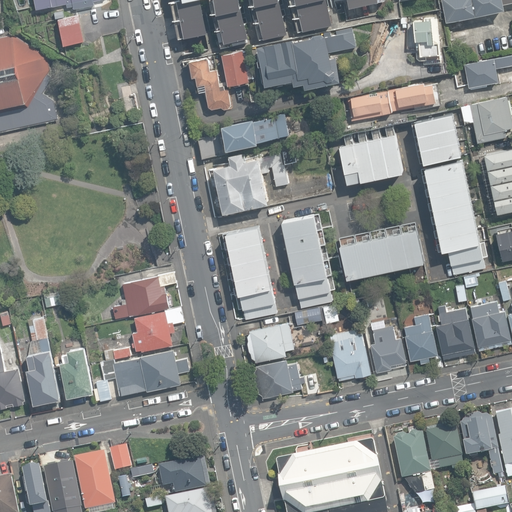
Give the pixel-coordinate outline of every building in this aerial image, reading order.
[(36,0),(38,9),(81,0),(93,0),(95,0),(36,0)] [(179,0),(173,1),(180,37),(207,32),(201,5),(203,5),(205,13),(212,11),(220,51),(249,45),(247,38),(250,38),(242,0),(249,0),(258,43),(290,36),(282,0),(179,0)] [(292,0),(299,31),(333,24),(327,0),(292,0)] [(511,0),(442,0),(447,21),(505,9),(504,3),(511,1),(511,0)] [(60,18),(65,44),(86,41),(80,14),(60,18)] [(424,60),(424,64),(442,62),(438,17),(415,20),(416,41),(419,40),(420,60),(424,60)] [(305,83),(306,88),(342,81),(337,57),(331,58),(330,51),(357,46),(354,30),(353,30),(353,26),(337,29),(337,33),(332,34),(331,31),(324,32),(325,35),(322,33),(314,35),(312,38),(295,42),(294,39),(265,44),(265,45),(259,46),(266,85),(294,80),(295,85),(305,83)] [(0,131),(59,119),(55,99),(44,92),(54,77),(48,73),(51,69),(48,56),(13,34),(0,36),(0,131)] [(223,54),(229,85),(249,81),(243,49),(223,54)] [(470,87),(500,81),(497,67),(511,64),(511,54),(465,64),(470,87)] [(221,106),(225,108),(229,108),(231,104),(228,88),(225,88),(225,85),(221,85),(218,69),(211,70),(209,57),(191,60),(194,76),(197,75),(198,84),(206,83),(210,106),(213,108),(221,106)] [(416,107),(442,104),(438,82),(434,83),(426,85),(425,83),(348,97),(353,119),(397,111),(416,107)] [(473,121),(478,142),(506,136),(505,128),(511,126),(511,117),(507,95),(478,101),(461,105),(465,123),(473,121)] [(463,154),(454,112),(418,120),(428,162),(463,154)] [(290,134),(285,113),(275,115),(275,117),(255,121),(254,118),(223,125),(225,136),(223,138),(224,144),(227,145),(228,149),(259,142),(259,141),(290,134)] [(349,182),(403,170),(396,133),(341,145),(349,182)] [(511,147),(485,153),(498,213),(511,209),(511,147)] [(286,163),(296,161),(294,150),(284,151),(286,163)] [(224,205),(226,211),(270,201),(260,156),(246,160),(244,152),(231,154),(233,163),(216,166),(218,173),(213,177),(214,183),(220,185),(222,193),(218,197),(219,203),(224,205)] [(273,166),(277,185),(290,182),(286,163),(282,164),(280,154),(261,158),(263,168),(273,166)] [(482,241),(464,158),(426,166),(444,251),(447,250),(449,262),(446,263),(449,274),(481,267),(479,258),(482,257),(479,242),(482,241)] [(325,274),(330,273),(317,214),(284,221),(297,281),(294,281),(297,298),(295,298),(297,306),(328,299),(327,291),(329,291),(325,274)] [(259,225),(228,232),(241,292),(238,293),(241,308),(239,309),(241,320),(273,313),(270,302),(273,301),(270,287),(273,286),(259,225)] [(341,244),(348,278),(425,261),(418,227),(341,244)] [(493,252),(496,269),(510,266),(511,266),(510,261),(511,260),(511,245),(504,247),(504,248),(504,250),(493,252)] [(160,275),(162,285),(177,281),(175,271),(160,275)] [(466,286),(477,284),(475,272),(464,274),(466,286)] [(116,316),(116,318),(125,316),(170,307),(166,284),(162,285),(160,275),(123,282),(127,303),(114,305),(116,316)] [(500,282),(504,300),(511,298),(508,280),(500,282)] [(422,293),(429,291),(427,283),(420,285),(422,293)] [(457,285),(460,300),(468,299),(465,284),(457,285)] [(46,297),(48,306),(61,303),(60,294),(46,297)] [(501,310),(499,300),(471,306),(480,350),(511,343),(511,339),(506,309),(501,310)] [(443,352),(444,358),(476,351),(475,346),(469,317),(468,317),(468,316),(467,311),(466,307),(462,307),(448,310),(447,304),(439,305),(441,316),(441,319),(442,323),(437,324),(443,352)] [(174,320),(174,323),(186,320),(182,305),(167,309),(168,316),(169,321),(174,320)] [(295,312),(298,324),(323,319),(320,306),(295,312)] [(326,319),(327,321),(335,319),(334,316),(333,306),(324,307),(326,316),(326,319)] [(143,348),(143,349),(174,343),(172,331),(176,330),(173,321),(173,320),(169,321),(168,316),(167,310),(166,310),(138,316),(136,316),(139,330),(133,331),(135,341),(133,341),(134,346),(137,346),(137,349),(138,349),(143,348)] [(2,316),(4,325),(11,323),(10,316),(9,315),(8,311),(1,313),(2,316)] [(421,362),(421,363),(431,361),(430,356),(438,354),(433,329),(431,322),(430,316),(429,313),(415,316),(416,323),(405,325),(407,334),(405,334),(411,359),(420,358),(421,362)] [(35,403),(62,397),(52,348),(47,349),(41,317),(23,320),(28,342),(28,353),(30,366),(27,367),(35,403)] [(295,347),(290,321),(281,323),(250,329),(250,332),(248,335),(249,339),(248,342),(249,350),(252,352),(252,356),(256,359),(256,361),(287,354),(286,349),(287,349),(295,347)] [(371,343),(378,371),(392,368),(391,365),(407,361),(402,336),(397,337),(396,335),(395,335),(393,326),(374,330),(376,342),(371,343)] [(340,376),(341,379),(357,375),(357,376),(372,372),(366,344),(365,344),(362,332),(355,334),(355,331),(337,335),(337,334),(331,335),(331,339),(332,339),(334,350),(339,376),(340,376)] [(0,407),(25,402),(25,400),(27,399),(21,366),(6,369),(0,340),(0,407)] [(76,394),(77,396),(96,392),(86,345),(69,349),(71,359),(62,361),(69,396),(76,394)] [(115,349),(117,357),(132,354),(130,346),(115,349)] [(105,350),(107,359),(114,358),(111,348),(105,350)] [(116,377),(120,394),(148,388),(148,390),(182,383),(179,372),(190,370),(187,357),(177,360),(174,349),(141,356),(141,357),(116,362),(115,358),(110,359),(107,359),(101,361),(105,379),(116,377)] [(263,394),(264,397),(294,390),(303,388),(302,382),(306,381),(305,376),(301,377),(297,361),(288,363),(287,358),(257,364),(257,365),(257,367),(255,370),(256,375),(255,377),(256,384),(259,386),(260,392),(263,394)] [(97,381),(101,400),(112,397),(108,379),(97,381)] [(499,434),(508,476),(511,475),(511,408),(496,411),(497,413),(497,416),(501,434),(499,434)] [(488,450),(493,474),(504,472),(498,448),(499,448),(492,415),(491,415),(487,413),(483,414),(479,412),(471,414),(469,416),(465,418),(463,421),(461,422),(468,454),(488,450)] [(439,459),(441,467),(464,463),(462,454),(463,454),(457,424),(427,430),(433,461),(439,459)] [(421,431),(419,426),(408,428),(409,434),(407,434),(403,432),(398,433),(396,437),(394,437),(403,477),(405,477),(416,493),(435,489),(423,431),(421,431)] [(388,511),(382,480),(383,480),(378,455),(377,455),(374,441),(374,440),(373,439),(371,438),(297,454),(279,458),(278,460),(280,475),(279,475),(280,478),(285,502),(286,501),(288,511),(388,511)] [(111,447),(116,470),(133,466),(133,465),(127,443),(111,447)] [(75,456),(86,509),(116,503),(105,450),(75,456)] [(174,483),(176,492),(208,486),(208,485),(211,484),(205,456),(202,456),(201,456),(160,464),(164,485),(174,483)] [(82,511),(81,504),(83,504),(73,458),(70,458),(69,457),(61,458),(61,461),(57,461),(56,459),(48,461),(48,463),(44,464),(54,511),(82,511)] [(49,503),(41,464),(25,467),(27,476),(21,478),(27,506),(30,505),(31,511),(49,511),(48,503),(49,503)] [(133,468),(134,476),(155,472),(153,464),(139,467),(133,468)] [(0,511),(19,511),(12,474),(11,474),(10,471),(0,473),(0,511)] [(127,475),(119,477),(124,498),(131,496),(130,489),(132,488),(131,483),(129,484),(127,475)] [(473,492),(476,509),(477,509),(510,503),(506,485),(473,492)] [(216,511),(212,487),(208,488),(208,487),(166,496),(166,498),(163,498),(165,504),(164,504),(168,504),(169,511),(216,511)] [(147,500),(148,507),(163,504),(161,497),(147,500)]
